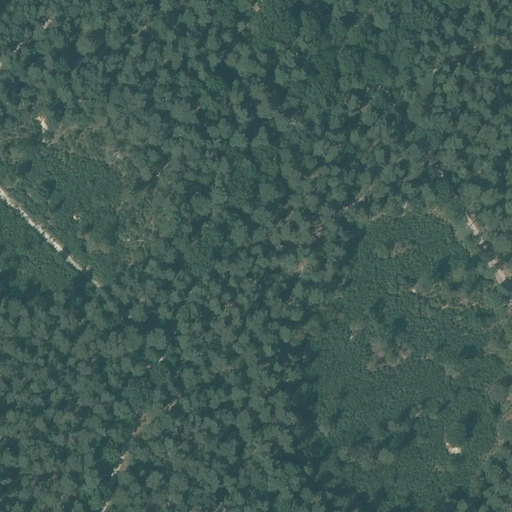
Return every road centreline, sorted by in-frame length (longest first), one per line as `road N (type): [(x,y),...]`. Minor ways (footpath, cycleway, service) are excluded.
road 1 (track): [(163,349),(215,237),(278,133),(379,0)]
road 2 (track): [(99,511),(163,349),(0,191)]
road 3 (track): [(511,293),(402,119),(305,0)]
road 4 (track): [(159,357),(233,511)]
road 5 (track): [(511,36),(435,68),(411,94),(402,119)]
